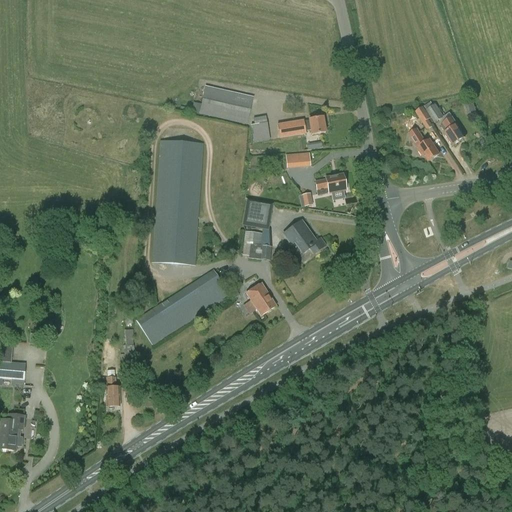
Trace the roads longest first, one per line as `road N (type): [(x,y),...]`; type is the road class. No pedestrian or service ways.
road 1 (primary): [(39,511),(394,292)]
road 2 (tertiary): [(379,197),(338,0)]
road 3 (unclassified): [(379,197),(511,172)]
